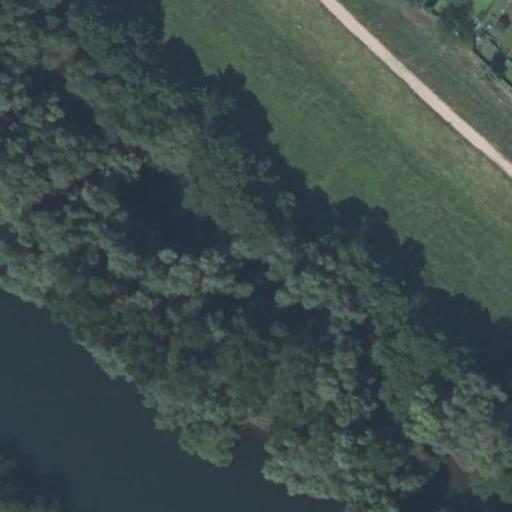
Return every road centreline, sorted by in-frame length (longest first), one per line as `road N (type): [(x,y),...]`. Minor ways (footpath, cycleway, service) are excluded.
road 1 (track): [(336,0),(511,164)]
road 2 (track): [(511,89),(410,0)]
